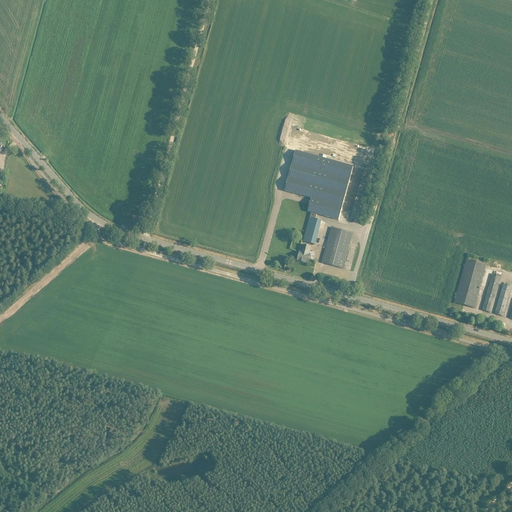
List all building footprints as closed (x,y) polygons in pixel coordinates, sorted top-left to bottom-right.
[(322,158),(295,151),(284,191),(311,198),(307,212),(311,213),(310,218),(309,218),(303,242),(315,245),(322,221),(315,219),(317,214),(338,220),(353,167),(325,159),(326,155),(323,155),(322,158)] [(352,233),(331,227),(321,263),(343,269),(352,233)] [(308,254),(310,247),(308,247),(303,245),(301,253),(300,252),(297,261),(308,264),(310,255),(308,254)] [(474,308),(476,304),(487,265),(467,259),(454,303),(474,308)] [(490,313),(491,308),(500,276),(492,274),(482,310),(490,313)] [(503,316),(504,312),(511,287),(503,285),(495,314),(503,316)]
